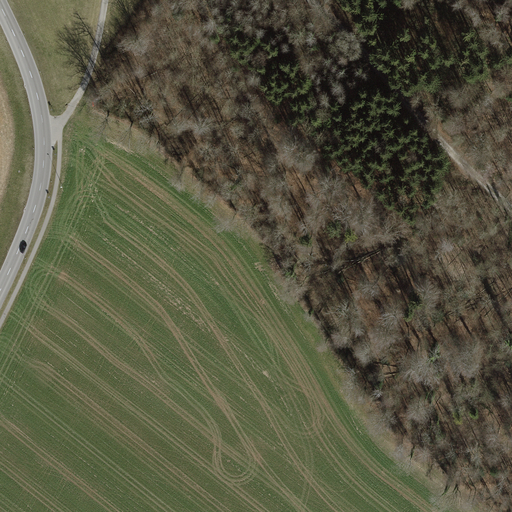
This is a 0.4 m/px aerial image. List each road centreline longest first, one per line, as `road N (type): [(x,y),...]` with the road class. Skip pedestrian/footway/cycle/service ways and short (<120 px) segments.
road 1 (track): [(511,209),(311,0)]
road 2 (unclassified): [(44,147),(84,83),(105,0)]
road 3 (tertiary): [(0,290),(38,196),(44,147)]
road 4 (tertiary): [(44,147),(32,78),(0,4)]
